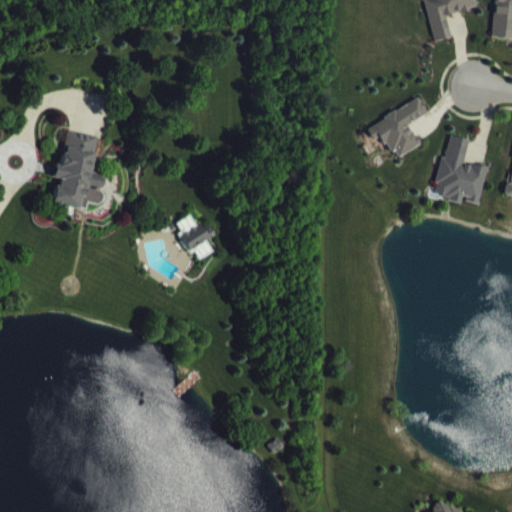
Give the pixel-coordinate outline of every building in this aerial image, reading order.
[(433,56),(450,53),(445,30),(476,23),(471,0),(451,0),(452,1),(440,3),(439,0),(438,0),(430,2),(432,12),(424,14),(433,56)] [(511,0),(495,0),(491,52),(511,54),(511,52),(511,0)] [(420,159),(409,139),(427,129),(418,113),(365,142),(372,155),(381,149),(394,173),(420,159)] [(98,151),(68,146),(62,179),(56,178),(53,193),(58,194),(53,219),(85,224),(87,217),(100,219),(103,205),(102,205),(104,190),(92,188),(98,151)] [(487,183),(464,178),(468,154),(448,150),(438,198),(435,211),(463,217),(464,215),(479,219),(487,183)] [(191,266),(217,252),(210,239),(201,245),(193,229),(176,239),(191,266)]
